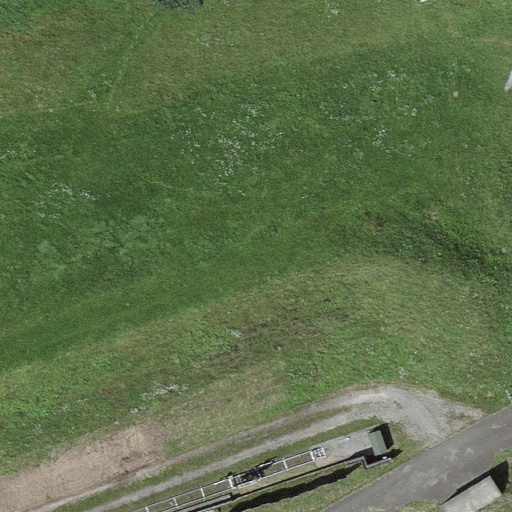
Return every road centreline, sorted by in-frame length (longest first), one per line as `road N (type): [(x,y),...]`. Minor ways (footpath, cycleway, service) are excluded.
road 1 (track): [(427,0),(423,13),(511,141)]
road 2 (track): [(369,511),(511,436)]
